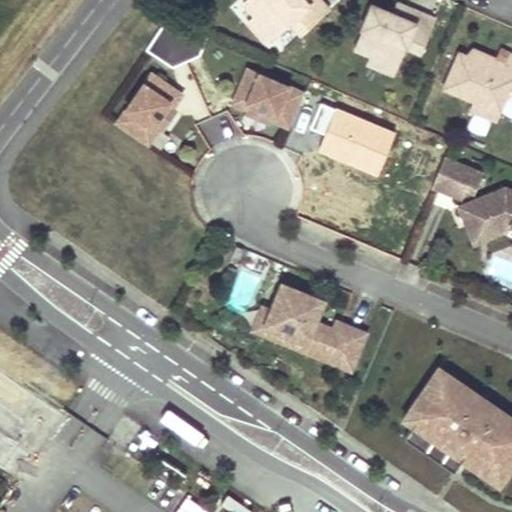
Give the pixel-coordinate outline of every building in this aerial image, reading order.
[(323,9),(314,0),(238,0),(247,10),(242,15),(261,36),(284,16),(297,31),(323,9)] [(435,20),(416,12),(413,20),(392,12),(366,1),(347,45),(368,54),(365,60),(391,71),(403,43),(422,51),(435,20)] [(416,12),(395,4),(392,12),(413,20),(416,12)] [(165,21),(144,52),(170,69),(185,63),(198,57),(206,39),(165,21)] [(511,64),(489,54),(469,44),(464,54),(453,49),(438,81),(465,93),(462,101),(491,115),(502,90),(511,94),(511,64)] [(511,52),(494,44),(489,54),(511,64),(511,52)] [(303,93),(247,70),(235,99),(291,122),(303,93)] [(178,92),(152,74),(119,123),(145,141),(178,92)] [(183,95),(178,92),(145,141),(150,144),(183,95)] [(291,122),(235,99),(233,105),(289,128),(291,122)] [(325,134),(335,108),(319,102),(309,128),(325,134)] [(396,132),(335,108),(325,134),(318,151),(378,176),(396,132)] [(483,134),(489,116),(473,111),(467,129),(483,134)] [(223,117),(203,123),(209,143),(230,137),(223,117)] [(475,196),(485,172),(445,156),(432,187),(462,201),(466,192),(475,196)] [(511,191),(506,188),(484,197),(487,204),(495,207),(490,219),(511,228),(511,191)] [(511,228),(490,219),(495,207),(487,204),(484,197),(458,207),(473,246),(504,234),(511,237),(511,228)] [(333,321),(329,329),(305,319),(313,298),(278,284),(268,307),(260,327),(343,361),(355,330),(333,321)] [(260,327),(268,307),(256,302),(247,326),(258,331),(260,327)] [(411,425),(447,374),(438,368),(403,418),(411,425)] [(511,444),(511,419),(447,374),(403,437),(452,471),(464,454),(467,457),(470,459),(467,463),(498,484),(510,466),(501,460),(511,444)] [(510,466),(511,462),(511,444),(501,460),(510,466)]
